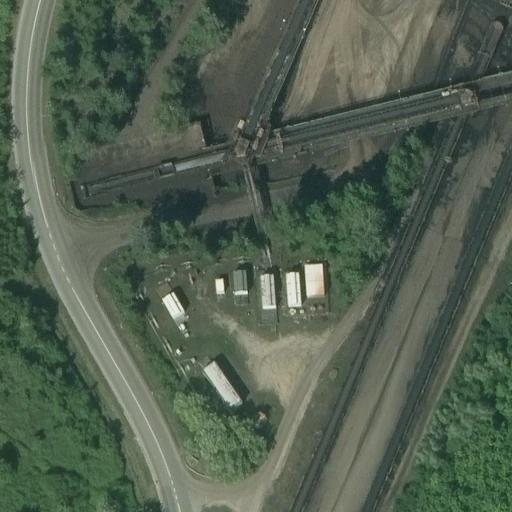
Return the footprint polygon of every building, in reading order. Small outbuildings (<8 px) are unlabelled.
[(487,24),(482,42),(494,45),(498,27),(487,24)] [(511,71),(497,72),(498,94),(511,93),(511,71)] [(196,152),(192,126),(148,133),(153,163),(170,160),(169,157),(196,152)] [(299,299),(320,298),(318,267),(295,269),(295,275),(277,277),(279,308),(299,307),(299,299)] [(224,275),(227,295),(246,292),(242,272),(224,275)] [(271,277),(253,278),(254,308),(273,307),(271,277)] [(156,299),(167,319),(180,312),(169,292),(156,299)] [(209,362),(195,372),(225,412),(238,401),(209,362)]
